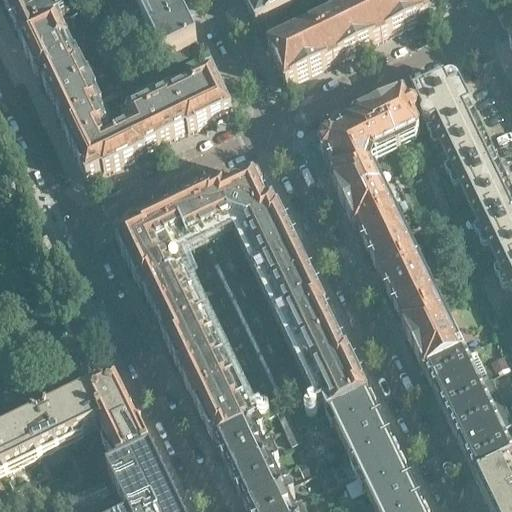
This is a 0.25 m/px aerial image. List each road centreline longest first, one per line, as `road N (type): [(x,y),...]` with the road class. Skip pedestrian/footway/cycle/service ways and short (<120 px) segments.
road 1 (residential): [(456,511),(272,130)]
road 2 (residential): [(73,226),(207,511)]
road 3 (residential): [(73,226),(272,130)]
road 4 (residential): [(272,130),(469,33)]
road 5 (residential): [(73,226),(0,60)]
road 6 (residential): [(272,130),(209,0)]
